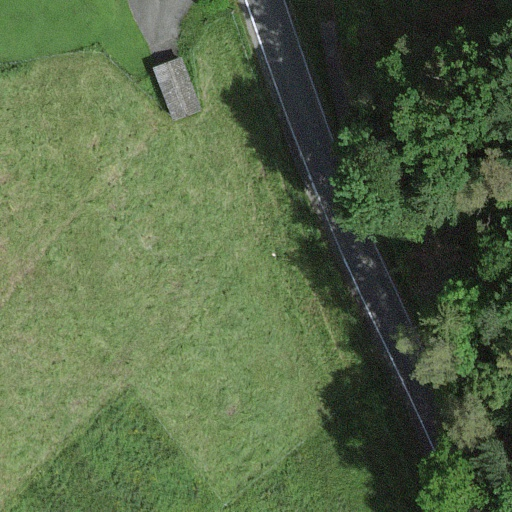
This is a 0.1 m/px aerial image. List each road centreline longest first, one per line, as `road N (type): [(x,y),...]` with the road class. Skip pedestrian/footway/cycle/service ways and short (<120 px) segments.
road 1 (tertiary): [(480,511),(335,180),(267,0)]
road 2 (track): [(335,180),(347,138),(327,0)]
